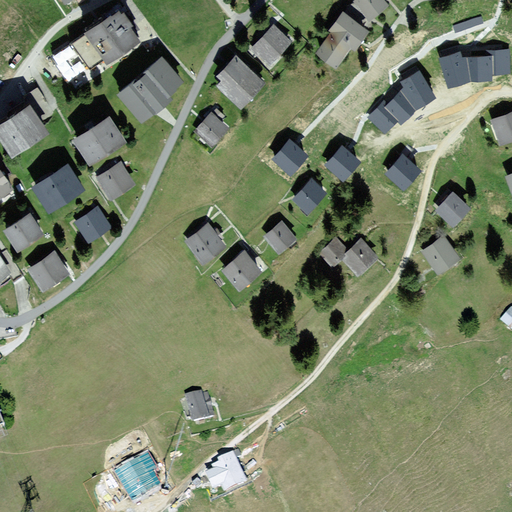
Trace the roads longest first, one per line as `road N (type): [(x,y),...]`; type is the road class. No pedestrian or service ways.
road 1 (residential): [(511,92),(487,98),(433,156),(393,282),(311,377),(155,511)]
road 2 (residential): [(0,321),(26,318),(66,294),(129,229),(212,56),(240,24)]
road 3 (residential): [(0,99),(56,26),(104,0)]
